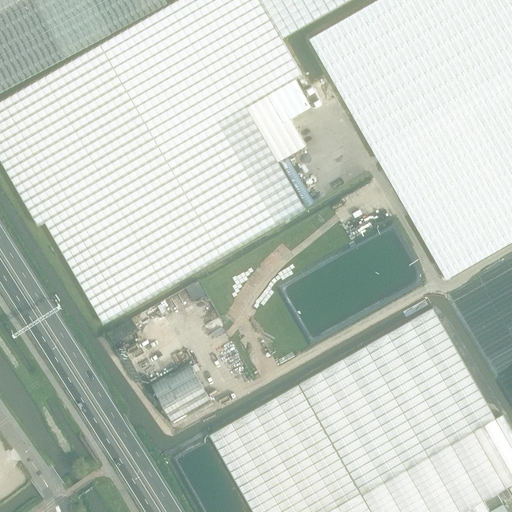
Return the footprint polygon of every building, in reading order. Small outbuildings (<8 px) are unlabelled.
[(305,208),(278,161),(246,107),(294,79),(301,75),(283,40),(281,37),(345,0),(177,0),(0,101),(0,160),(37,226),(44,222),(102,324),(305,208)] [(0,0),(0,92),(110,33),(167,3),(165,0),(0,0)] [(511,0),(376,0),(309,39),(392,184),(446,280),(511,241),(511,0)] [(294,79),(246,107),(278,161),(305,145),(289,118),(310,106),(294,79)] [(432,308),(208,435),(253,511),(486,511),(502,503),(498,496),(496,493),(511,484),(511,431),(502,414),(495,418),(432,308)] [(147,341),(156,357),(162,354),(152,338),(147,341)] [(189,362),(150,385),(173,424),(212,403),(189,362)] [(502,503),(486,511),(507,511),(503,504),(502,503)]
